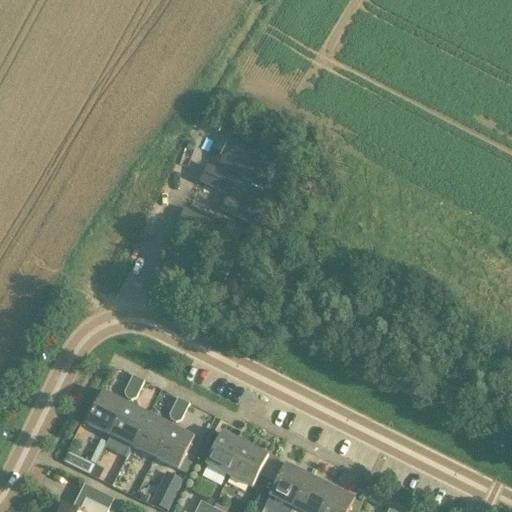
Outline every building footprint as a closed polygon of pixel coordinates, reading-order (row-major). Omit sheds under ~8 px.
[(221,135),(205,166),(272,201),(288,170),(221,135)] [(222,294),(214,310),(230,319),(309,163),(286,151),(282,161),(292,166),(289,170),(291,171),(267,218),(239,204),(227,226),(255,240),(227,297),(222,294)] [(204,168),(186,204),(226,223),(244,187),(204,168)] [(186,205),(168,239),(236,274),(253,240),(186,205)] [(168,241),(150,276),(213,308),(231,274),(168,241)] [(128,386),(139,392),(144,382),(133,376),(128,386)] [(139,392),(128,386),(124,393),(126,399),(131,401),(136,399),(139,392)] [(102,393),(86,425),(110,437),(126,404),(102,393)] [(172,409),(184,415),(189,405),(178,399),(172,409)] [(126,404),(110,437),(132,448),(148,416),(126,404)] [(184,415),(172,409),(169,416),(170,421),(175,424),(181,422),(184,415)] [(148,416),(132,448),(155,459),(171,427),(148,416)] [(171,427),(155,459),(168,466),(178,471),(194,439),(171,427)] [(230,478),(246,446),(222,434),(219,439),(212,453),(206,466),(230,478)] [(205,449),(212,453),(219,439),(212,435),(205,449)] [(194,439),(178,471),(186,475),(203,443),(194,439)] [(267,481),(276,461),(268,457),(246,446),(230,478),(252,489),(258,477),(267,481)] [(269,498),(280,503),(293,510),(310,477),(285,465),(276,461),(267,481),(275,485),(269,498)] [(99,481),(103,472),(95,467),(90,477),(99,481)] [(167,511),(183,482),(166,474),(150,507),(160,511),(167,511)] [(310,477),(293,510),(292,511),(320,511),(332,489),(310,477)] [(59,511),(107,511),(114,500),(84,485),(72,509),(63,505),(59,511)] [(332,489),(320,511),(358,511),(362,504),(332,489)] [(201,503),(195,511),(212,511),(214,509),(201,503)]
